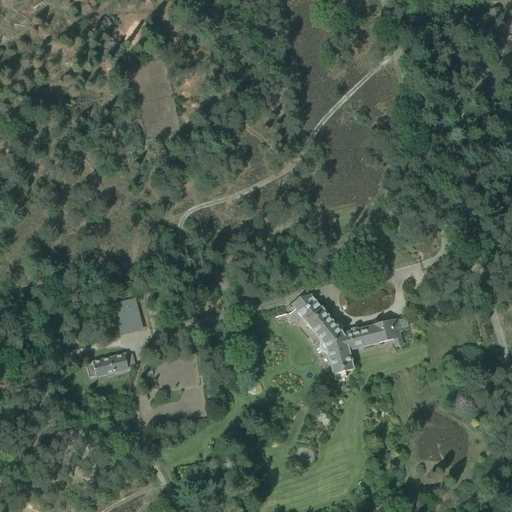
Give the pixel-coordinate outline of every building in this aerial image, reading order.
[(492,26),(502,24),(498,8),(488,11),(492,26)] [(352,350),(348,333),(341,334),(332,323),(310,296),(299,299),(292,305),(298,313),(322,342),(322,343),(321,344),(321,345),(321,346),(321,347),(321,348),(322,349),(323,350),(324,351),(325,351),(326,352),(327,352),(335,380),(346,377),(345,372),(353,370),(348,351),(352,350)] [(119,331),(120,334),(141,329),(141,326),(134,300),(113,305),(119,331)] [(352,350),(393,340),(391,335),(399,333),(401,332),(400,328),(408,327),(406,319),(398,321),(398,320),(348,333),(352,350)] [(128,369),(127,365),(124,356),(92,364),(92,366),(86,367),(89,378),(95,376),(95,377),(128,369)] [(153,427),(146,396),(135,399),(142,429),(153,427)]
